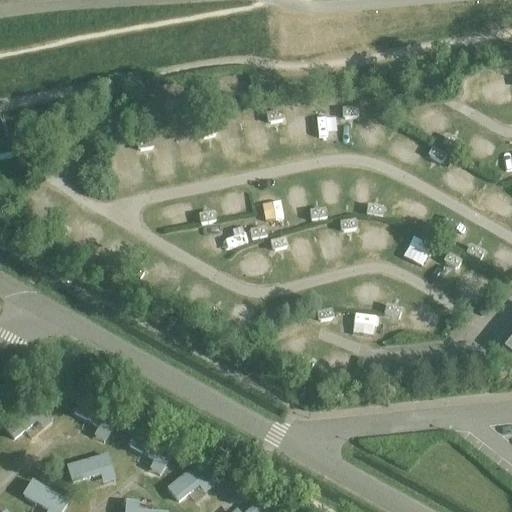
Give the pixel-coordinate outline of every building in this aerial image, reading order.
[(357,110),(349,111),(349,120),(357,120),(357,110)] [(349,111),(341,111),(342,120),(349,120),(349,111)] [(280,114),(272,115),(274,124),(282,123),(280,114)] [(272,115),(265,116),(267,125),(274,124),(272,115)] [(214,129),(206,131),(208,139),(216,137),(214,129)] [(206,131),(198,133),(200,141),(208,139),(206,131)] [(394,151),(405,155),(413,135),(403,131),(394,151)] [(446,139),(442,148),(449,151),(453,142),(446,139)] [(150,141),(143,142),(144,152),(152,151),(150,141)] [(143,142),(135,144),(137,153),(144,152),(143,142)] [(453,142),(449,151),(456,155),(460,146),(453,142)] [(432,150),(427,157),(434,161),(439,154),(432,150)] [(439,154),(434,161),(441,166),(445,158),(439,154)] [(454,160),(446,177),(464,186),(472,169),(454,160)] [(367,208),(365,217),(373,219),(374,209),(367,208)] [(374,209),(373,219),(380,220),(382,211),(374,209)] [(323,212),(316,213),(318,222),(325,222),(323,212)] [(316,213),(309,214),(310,223),(318,222),(316,213)] [(213,216),(205,218),(207,227),(214,225),(213,216)] [(205,218),(197,219),(199,228),(207,227),(205,218)] [(354,223),(346,224),(348,233),(355,232),(354,223)] [(50,229),(49,232),(55,236),(60,228),(53,224),(50,229)] [(346,224),(339,225),(340,234),(348,233),(346,224)] [(60,228),(55,236),(61,239),(63,236),(66,231),(60,228)] [(264,231),(256,233),(258,242),(266,240),(264,231)] [(256,233),(249,234),(251,243),(258,242),(256,233)] [(511,242),(499,239),(494,257),(511,262),(511,258),(511,242)] [(284,241),(277,242),(279,251),(286,249),(284,241)] [(277,242),(269,244),(271,253),(279,251),(277,242)] [(469,248),(465,257),(472,260),(476,251),(469,248)] [(476,251),(472,260),(479,264),(483,255),(476,251)] [(448,256),(443,264),(450,268),(455,260),(448,256)] [(455,260),(450,268),(457,272),(461,264),(455,260)] [(128,272),(126,274),(133,278),(137,270),(131,266),(128,272)] [(137,270),(133,278),(139,282),(141,279),(144,274),(137,270)] [(204,314),(204,316),(210,319),(214,311),(208,307),(204,314)] [(386,308),(383,317),(390,319),(393,310),(386,308)] [(393,310),(390,319),(397,321),(400,312),(393,310)] [(214,311),(210,319),(216,322),(217,321),(221,314),(214,311)] [(331,311),(323,313),(325,322),(332,321),(331,311)] [(323,313),(316,314),(317,324),(325,322),(323,313)] [(511,335),(499,350),(507,356),(507,363),(511,366),(511,335)] [(300,357),(296,366),(303,369),(307,361),(300,357)] [(307,361),(303,369),(309,372),(313,364),(307,361)] [(121,420),(81,396),(70,414),(93,428),(86,439),(104,449),(121,420)] [(34,397),(0,426),(0,428),(13,444),(33,427),(41,436),(56,423),(34,397)] [(177,451),(138,427),(126,445),(149,459),(143,469),(160,480),(177,451)] [(108,454),(63,467),(69,488),(95,480),(98,492),(117,486),(108,454)] [(198,461),(162,491),(176,508),(196,491),(204,500),(219,488),(198,461)] [(63,511),(70,501),(30,478),(19,496),(42,510),(40,511),(63,511)] [(277,511),(278,511),(263,496),(245,511),(242,511),(235,504),(226,511),(277,511)] [(120,511),(151,511),(140,511),(141,499),(121,498),(120,511)]
